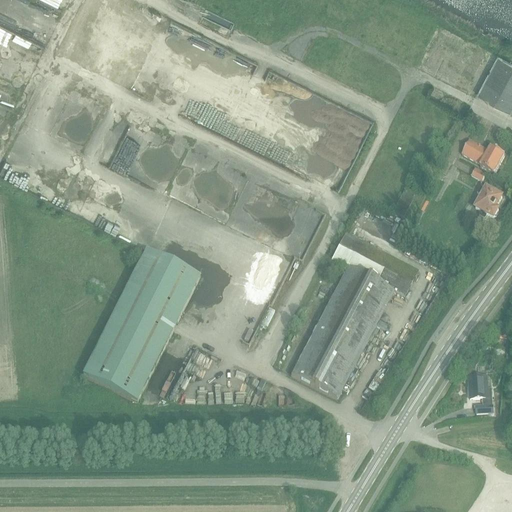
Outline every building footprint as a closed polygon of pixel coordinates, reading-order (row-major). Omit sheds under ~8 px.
[(510,113),(511,108),(511,64),(498,57),(477,95),(477,96),(490,103),(490,105),(495,107),(496,106),(510,113)] [(480,169),(494,176),(505,157),(491,150),(489,153),(470,142),(462,157),(481,167),(480,169)] [(482,183),(486,176),(476,171),(472,178),(482,183)] [(485,189),(485,190),(480,188),(477,194),(481,197),(474,209),(481,213),(479,216),(479,218),(485,220),(486,220),(488,216),(494,220),(499,211),(496,210),(502,199),(485,189)] [(429,203),(406,191),(394,214),(417,226),(429,203)] [(177,236),(184,223),(169,216),(162,228),(177,236)] [(291,378),(337,402),(379,321),(382,315),(393,295),(404,300),(418,273),(346,236),(331,262),(347,271),(291,378)] [(137,405),(200,280),(146,253),(83,378),(137,405)] [(427,295),(421,304),(428,308),(434,299),(427,295)] [(382,315),(379,321),(386,324),(389,319),(382,315)] [(188,334),(164,386),(175,391),(199,339),(188,334)] [(473,361),(468,367),(473,371),(478,364),(473,361)] [(473,379),(469,379),(469,392),(470,401),(483,400),(483,407),(476,408),(476,416),(486,415),(488,415),(493,415),(493,407),(492,390),(489,390),(488,378),(483,378),(476,379),(473,379)] [(200,405),(207,407),(209,397),(202,396),(200,405)]
